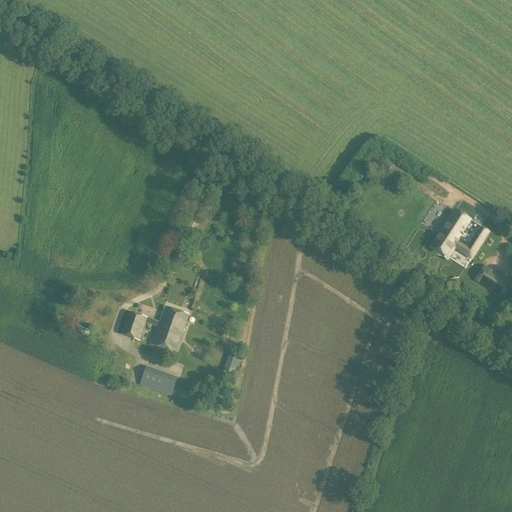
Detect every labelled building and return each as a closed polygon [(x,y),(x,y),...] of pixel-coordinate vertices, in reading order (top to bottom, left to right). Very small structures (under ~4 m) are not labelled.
[(400,181),(407,172),(394,163),(388,173),(400,181)] [(471,260),(489,232),(473,222),(454,210),(438,235),(440,236),(433,247),(448,257),(452,250),(454,251),(455,249),(458,251),(457,251),(471,260)] [(503,298),(511,284),(484,267),(476,281),(503,298)] [(176,353),(189,316),(165,308),(160,323),(128,312),(121,335),(140,341),(146,323),(157,327),(151,345),(176,353)] [(234,374),(239,358),(229,355),(224,371),(234,374)] [(171,396),(178,378),(146,366),(139,385),(171,396)]
